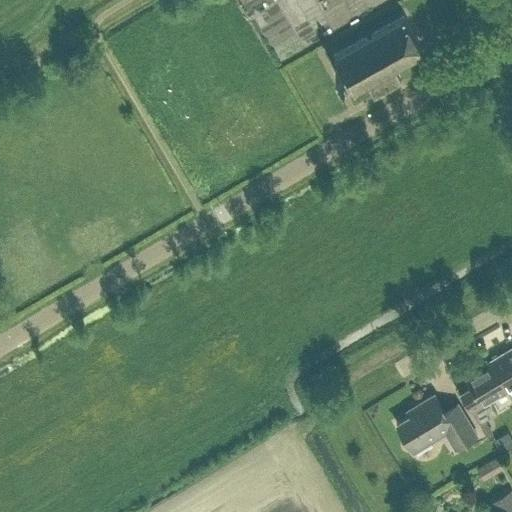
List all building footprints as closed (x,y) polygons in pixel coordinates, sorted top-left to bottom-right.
[(400,16),(332,55),(339,68),(332,72),(337,81),(344,77),(351,89),(364,82),(372,97),(398,81),(390,67),(420,50),(400,16)] [(511,345),(489,359),(507,389),(511,385),(511,345)] [(507,389),(489,359),(463,375),(470,384),(460,391),(479,422),(496,411),(489,399),(507,389)] [(455,448),(477,434),(457,402),(444,410),(433,393),(407,409),(409,413),(396,422),(412,450),(444,431),(455,448)] [(511,437),(507,430),(493,438),(500,451),(511,443),(511,437)] [(497,455),(476,467),(483,478),(503,466),(497,455)] [(510,511),(511,511),(511,492),(510,490),(491,501),(497,511),(495,511),(510,511)]
